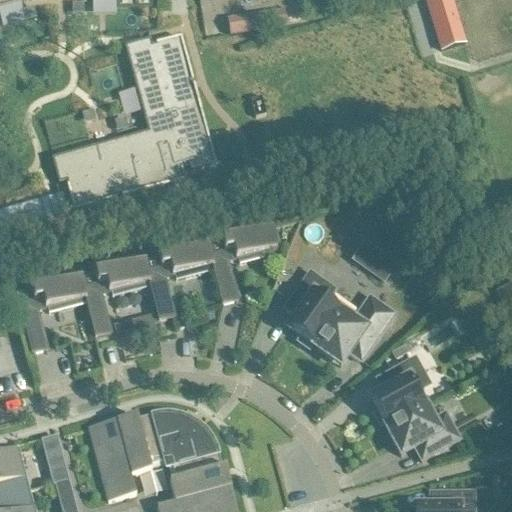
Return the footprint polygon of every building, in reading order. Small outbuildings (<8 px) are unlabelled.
[(0,0),(0,10),(38,0),(0,0)] [(452,0),(430,0),(437,24),(458,17),(452,0)] [(285,10),(228,19),(230,36),(288,27),(285,10)] [(148,134),(52,160),(59,186),(66,183),(68,188),(67,188),(72,206),(74,213),(117,201),(116,198),(121,197),(122,200),(185,183),(182,171),(190,169),(191,173),(215,166),(210,146),(194,88),(191,89),(189,84),(193,83),(181,40),(156,46),(156,47),(151,48),(150,42),(125,49),(148,134)] [(63,194),(0,210),(0,231),(68,213),(63,194)] [(269,232),(204,249),(211,274),(220,308),(236,304),(226,265),(236,262),(238,267),(261,261),(260,256),(275,252),(269,232)] [(350,263),(367,274),(381,254),(364,243),(350,263)] [(204,249),(141,265),(147,290),(154,317),(156,325),(173,321),(162,282),(173,279),(174,284),(211,274),(204,249)] [(381,254),(367,274),(384,286),(397,266),(381,254)] [(141,265),(77,282),(84,307),(93,341),(109,337),(99,298),(109,295),(111,300),(147,290),(141,265)] [(330,290),(308,274),(283,311),(295,319),(285,332),(298,341),(296,345),(307,353),(309,349),(312,351),(339,313),(325,303),(331,295),(330,290)] [(77,282),(14,298),(29,358),(45,354),(34,311),(45,308),(47,316),(84,307),(77,282)] [(353,323),(339,313),(312,351),(338,370),(347,357),(359,365),(394,316),(370,299),(359,315),(353,323)] [(142,320),(111,328),(113,336),(144,328),(156,325),(154,317),(142,320)] [(384,431),(423,409),(415,395),(424,390),(426,384),(413,361),(374,382),(381,395),(368,402),(375,416),(371,418),(378,431),(382,428),(384,431)] [(420,465),(459,444),(446,421),(440,419),(431,424),(423,409),(384,431),(399,459),(412,452),(420,465)] [(163,464),(165,471),(191,427),(186,425),(177,422),(168,420),(158,421),(154,422),(152,417),(151,417),(152,421),(139,425),(138,421),(117,427),(116,423),(89,430),(108,504),(136,497),(131,479),(151,474),(150,467),(163,464)] [(191,427),(165,471),(172,469),(176,482),(169,484),(175,505),(157,509),(157,511),(236,511),(231,490),(228,490),(222,470),(218,471),(215,457),(218,456),(218,455),(213,456),(212,452),(208,443),(202,436),(195,429),(191,427)] [(0,501),(27,494),(15,450),(0,453),(0,501)] [(75,511),(68,482),(54,486),(61,511),(75,511)] [(31,511),(27,494),(0,501),(0,511),(31,511)] [(472,511),(472,495),(428,496),(428,510),(413,510),(412,511),(472,511)]
